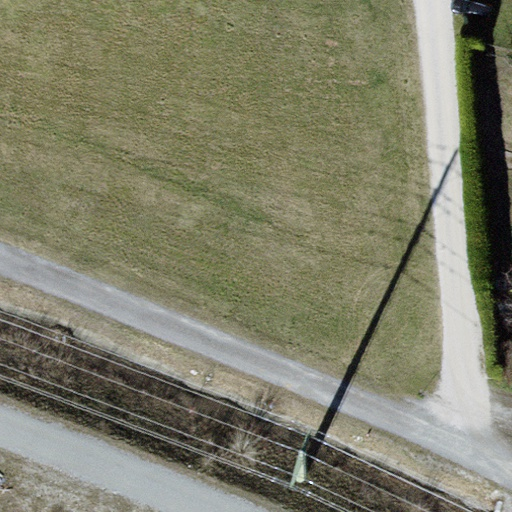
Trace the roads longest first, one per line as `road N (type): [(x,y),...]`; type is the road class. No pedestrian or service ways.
road 1 (track): [(0,259),(404,425),(462,439),(511,473)]
road 2 (track): [(428,0),(462,439)]
road 3 (unclassified): [(213,511),(0,427)]
